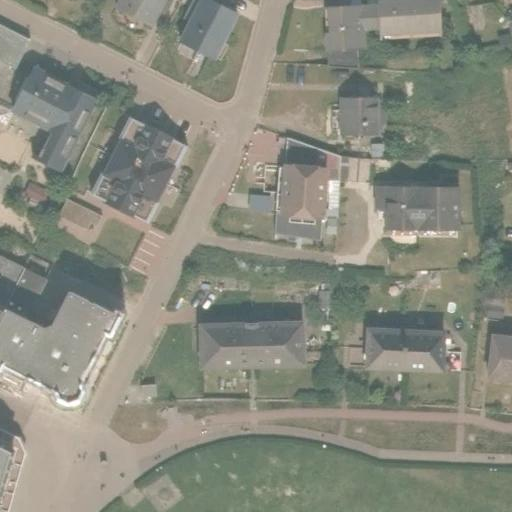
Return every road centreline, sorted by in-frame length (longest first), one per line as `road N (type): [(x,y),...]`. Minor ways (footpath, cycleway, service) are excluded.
road 1 (residential): [(92,433),(238,125)]
road 2 (residential): [(238,125),(0,8)]
road 3 (residential): [(61,493),(188,434)]
road 4 (residential): [(238,125),(276,0)]
